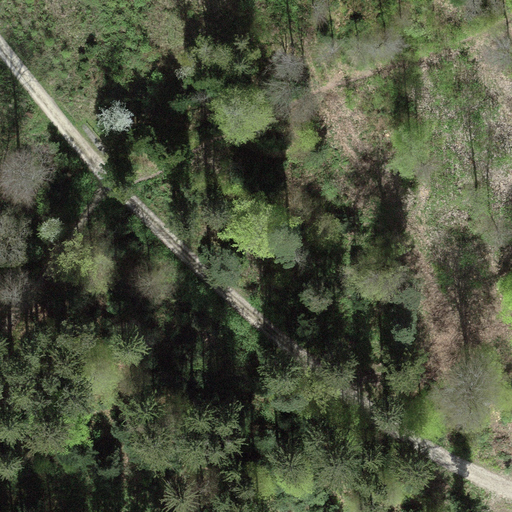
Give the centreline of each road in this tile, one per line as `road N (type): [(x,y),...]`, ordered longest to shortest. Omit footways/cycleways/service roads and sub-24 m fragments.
road 1 (track): [(428,511),(287,396),(214,234),(122,189),(42,124),(0,68)]
road 2 (track): [(511,5),(408,81),(122,189),(0,324)]
